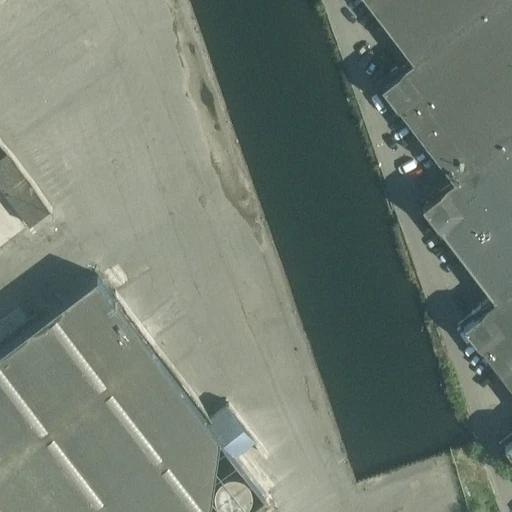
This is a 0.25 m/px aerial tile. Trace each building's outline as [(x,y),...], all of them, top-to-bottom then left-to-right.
[(368,0),(388,25),(411,54),(414,59),(490,0),(368,0)] [(511,0),(490,0),(414,59),(411,54),(402,61),(385,74),(379,79),(416,127),(452,174),(455,178),(511,134),(511,0)] [(511,134),(455,178),(452,174),(419,198),(432,214),(442,227),(493,293),(496,298),(511,286),(511,134)] [(0,184),(30,224),(52,208),(0,140),(0,184)] [(439,229),(442,227),(432,214),(419,198),(417,200),(439,229)] [(0,349),(98,275),(96,272),(0,345),(0,349)] [(0,511),(240,511),(265,493),(239,458),(260,442),(229,401),(207,417),(185,388),(183,386),(168,366),(167,364),(148,340),(147,339),(135,322),(134,321),(113,293),(112,292),(98,275),(0,349),(0,511)] [(511,286),(496,298),(493,293),(487,298),(480,303),(480,304),(481,304),(484,308),(476,314),(473,311),(473,310),(472,310),(475,314),(471,317),(464,323),(476,338),(483,346),(511,384),(511,286)] [(480,304),(480,303),(458,320),(480,349),(483,346),(476,338),(464,323),(471,317),(475,314),(472,310),(473,310),(473,311),(476,314),(484,308),(481,304),(480,304)] [(511,450),(505,442),(511,437),(511,429),(501,438),(499,439),(511,457),(511,450)] [(267,495),(244,511),(265,511),(275,505),(267,495)]
